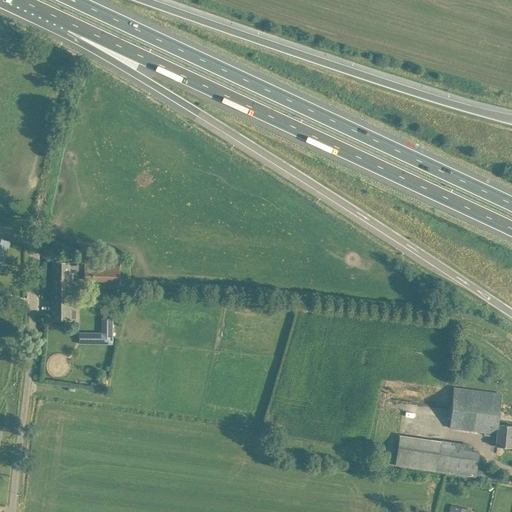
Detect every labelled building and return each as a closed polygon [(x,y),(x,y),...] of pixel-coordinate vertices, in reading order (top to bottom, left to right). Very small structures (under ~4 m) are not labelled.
[(0,272),(10,241),(0,237),(0,272)] [(52,320),(62,320),(71,320),(71,279),(78,279),(78,265),(71,265),(71,262),(52,262),(52,320)] [(84,262),(84,280),(120,281),(120,263),(84,262)] [(79,338),(79,344),(113,344),(113,318),(107,318),(107,338),(79,338)] [(501,393),(455,388),(450,428),(475,431),(484,432),(484,435),(496,437),(495,446),(511,447),(511,425),(498,424),(501,393)] [(395,465),(466,475),(485,478),(486,470),(477,469),(479,453),(470,451),(471,446),(400,435),(395,465)] [(119,494),(126,495),(129,480),(139,482),(141,467),(120,464),(118,478),(104,476),(102,489),(101,489),(100,500),(101,500),(100,506),(117,509),(119,494)]
